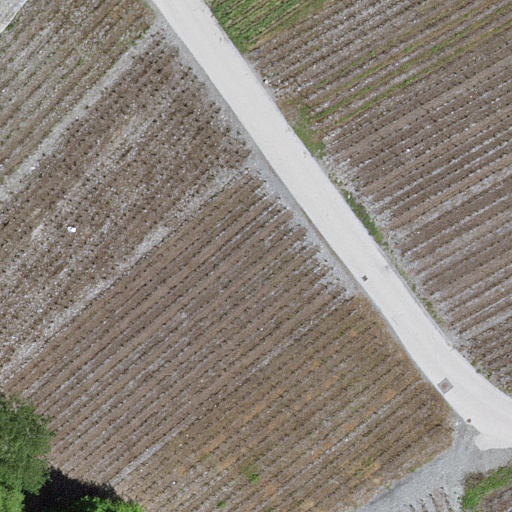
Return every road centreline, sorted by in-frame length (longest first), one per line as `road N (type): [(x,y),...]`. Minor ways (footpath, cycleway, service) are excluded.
road 1 (residential): [(177,0),(447,372),(511,422)]
road 2 (track): [(503,419),(357,511)]
